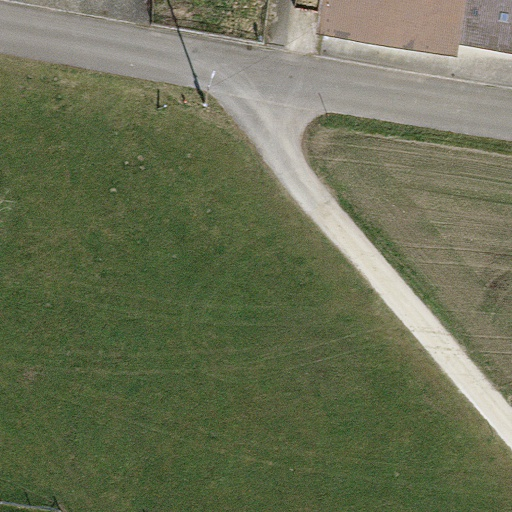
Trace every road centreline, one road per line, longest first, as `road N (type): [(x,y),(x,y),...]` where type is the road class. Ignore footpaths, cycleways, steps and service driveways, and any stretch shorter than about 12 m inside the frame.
road 1 (unclassified): [(0,25),(261,82),(511,118)]
road 2 (track): [(261,82),(274,145),(511,427)]
